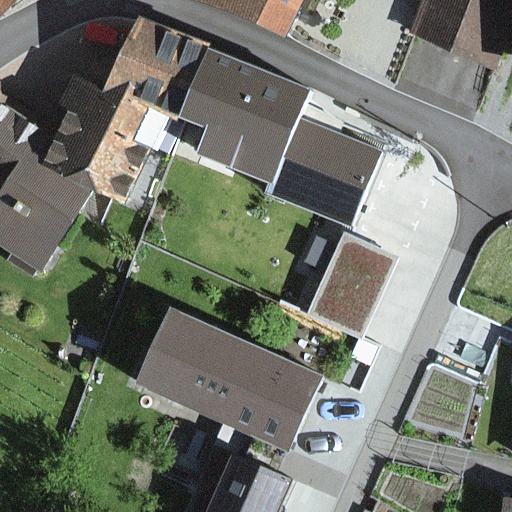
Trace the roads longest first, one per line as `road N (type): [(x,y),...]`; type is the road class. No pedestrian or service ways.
road 1 (residential): [(342,511),(497,160)]
road 2 (residential): [(497,160),(311,64),(154,0)]
